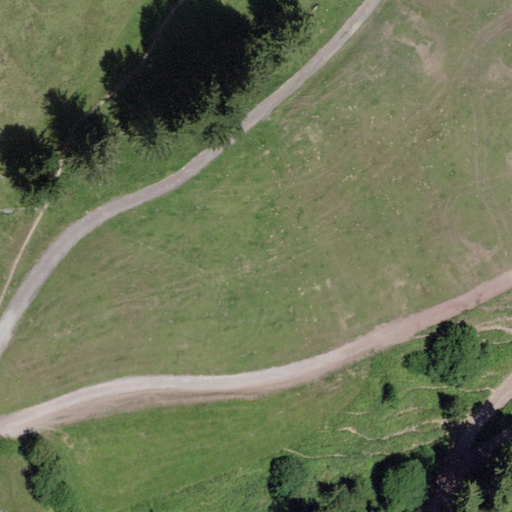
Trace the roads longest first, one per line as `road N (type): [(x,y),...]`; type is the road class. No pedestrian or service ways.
road 1 (track): [(0,428),(123,383),(285,377),(511,280)]
road 2 (track): [(0,334),(48,257),(94,215),(166,187),(360,19),(372,0)]
road 3 (track): [(511,384),(443,457),(422,511)]
